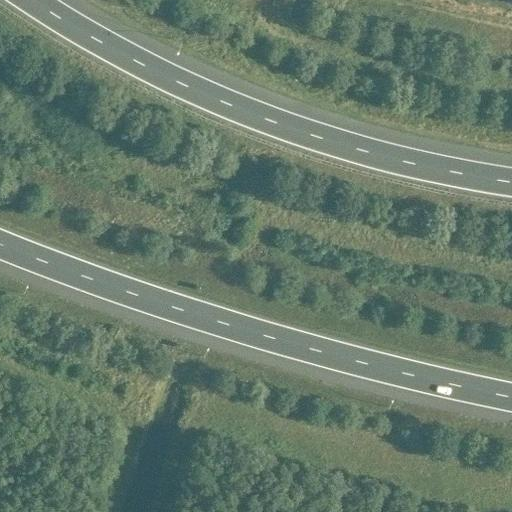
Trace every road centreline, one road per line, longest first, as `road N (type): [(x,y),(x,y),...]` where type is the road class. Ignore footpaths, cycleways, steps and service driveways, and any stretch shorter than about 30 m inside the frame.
road 1 (motorway): [(0,246),(291,344),(511,395)]
road 2 (motorway): [(511,180),(392,160),(226,103),(31,0)]
